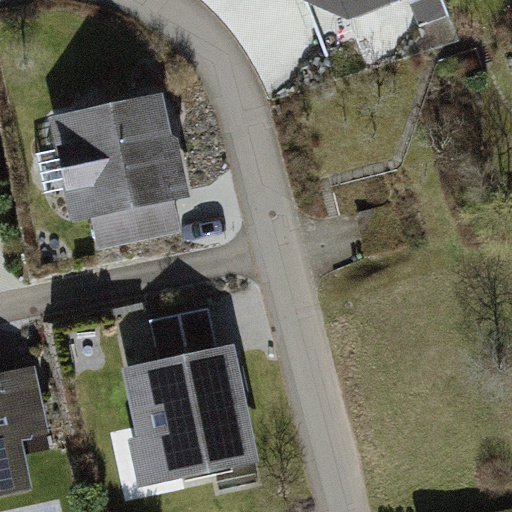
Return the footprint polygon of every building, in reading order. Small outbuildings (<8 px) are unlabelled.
[(435,0),(305,0),(325,54),(440,13),(435,0)] [(198,195),(176,93),(63,117),(85,218),(198,195)] [(161,310),(162,342),(219,339),(218,307),(161,310)] [(129,376),(154,489),(272,464),(247,350),(129,376)] [(38,365),(0,374),(0,498),(44,489),(33,443),(54,438),(38,365)]
